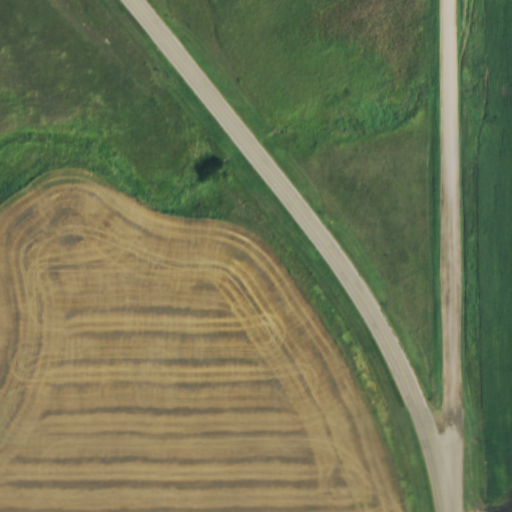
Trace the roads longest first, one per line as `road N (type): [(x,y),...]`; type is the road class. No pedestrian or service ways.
road 1 (tertiary): [(452,511),(419,400),(375,308),(133,0)]
road 2 (tertiary): [(459,511),(458,0)]
